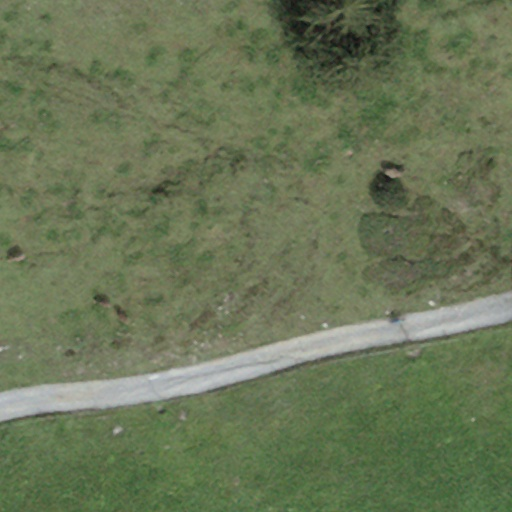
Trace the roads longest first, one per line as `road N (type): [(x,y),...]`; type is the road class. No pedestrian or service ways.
road 1 (track): [(511,306),(174,382),(0,408)]
road 2 (unknown): [(269,511),(174,382)]
